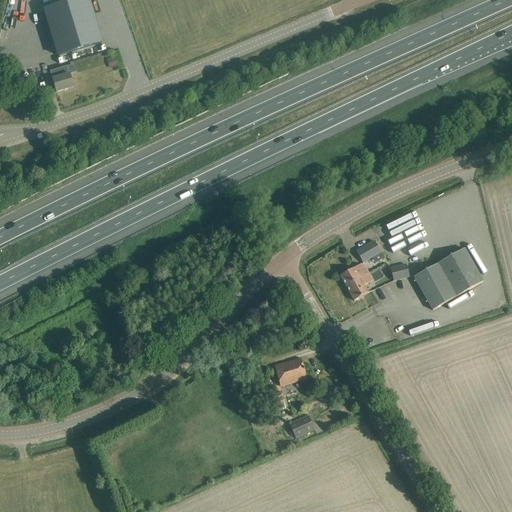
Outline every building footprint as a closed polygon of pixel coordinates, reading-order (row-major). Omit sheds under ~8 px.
[(88,0),(70,0),(44,8),(58,55),(65,53),(94,44),(101,42),(88,0)] [(118,67),(115,58),(107,61),(110,70),(118,67)] [(69,75),(66,67),(50,72),(52,80),(56,93),(73,87),(69,74),(69,75)] [(450,208),(475,197),(469,185),(433,201),(438,212),(450,207),(450,208)] [(390,233),(404,229),(400,218),(386,222),(390,233)] [(417,247),(413,237),(396,244),(400,254),(417,247)] [(356,251),(363,263),(381,253),(374,241),(356,251)] [(465,249),(438,264),(457,297),(483,282),(465,249)] [(435,266),(413,278),(432,310),(453,299),(457,297),(438,264),(435,266)] [(361,265),(340,276),(346,288),(360,280),(370,274),(365,266),(363,268),(361,265)] [(408,278),(405,266),(390,269),(393,281),(408,278)] [(360,280),(346,288),(354,301),(363,296),(367,294),(363,286),(369,282),(373,280),(370,274),(360,280)] [(401,340),(419,333),(417,328),(399,335),(401,340)] [(303,368),(300,361),(285,366),(284,364),(274,367),(280,387),(306,379),(303,370),(304,370),(304,368),(303,368)] [(279,387),(271,390),(276,405),(274,405),(276,412),(286,409),(284,402),(279,387)] [(309,418),(290,427),(296,440),(315,432),(309,418)]
